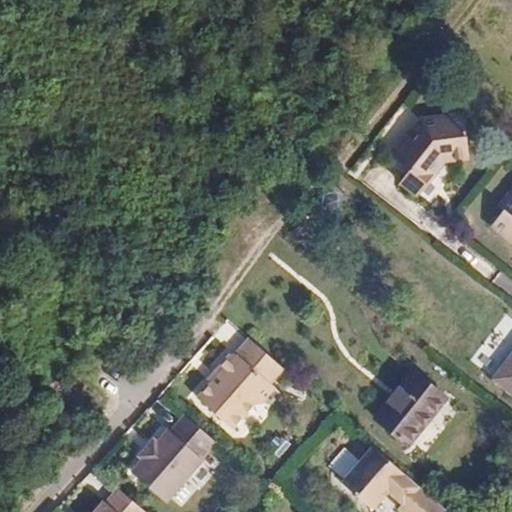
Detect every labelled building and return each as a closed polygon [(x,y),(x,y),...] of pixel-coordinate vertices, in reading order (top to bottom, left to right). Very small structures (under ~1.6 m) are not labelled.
[(471,163),(464,118),(423,124),(395,159),(411,172),(400,185),(419,201),(437,179),(436,168),(471,163)] [(511,214),(511,215),(500,229),(511,239),(511,214)] [(246,409),(254,416),(265,404),(273,404),(285,389),(280,384),(292,370),(260,342),(245,357),(243,355),(227,374),(229,376),(207,400),(233,423),(246,409)] [(511,363),(499,380),(511,390),(511,363)] [(451,404),(419,377),(416,380),(449,406),(451,404)] [(449,406),(416,380),(385,419),(416,446),(449,406)] [(241,431),(254,416),(246,409),(233,423),(241,431)] [(213,462),(211,460),(225,444),(195,418),(181,433),(179,431),(167,444),(164,441),(148,458),(152,461),(140,474),(176,505),(213,462)] [(381,425),(412,451),(416,446),(385,419),(381,425)] [(411,511),(455,511),(386,451),(354,488),(380,511),(386,511),(402,495),(416,507),(411,511)] [(106,511),(150,511),(128,493),(117,505),(114,503),(106,511)]
